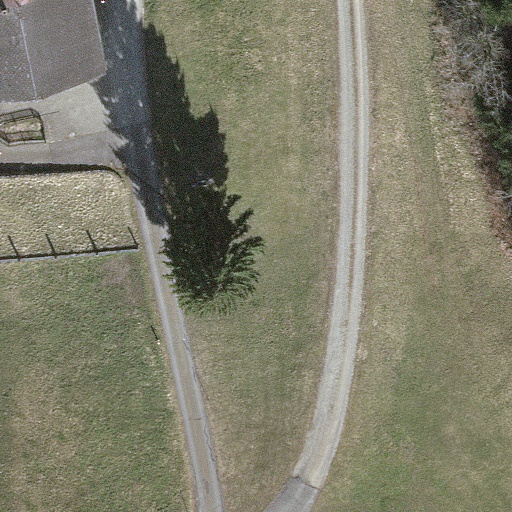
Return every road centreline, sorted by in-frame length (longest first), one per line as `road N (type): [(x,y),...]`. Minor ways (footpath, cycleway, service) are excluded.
road 1 (track): [(356,0),(350,243),(332,390),(296,494),(282,511)]
road 2 (track): [(139,145),(0,158)]
